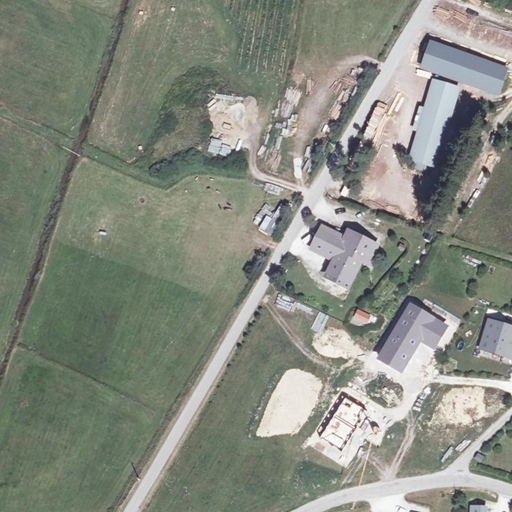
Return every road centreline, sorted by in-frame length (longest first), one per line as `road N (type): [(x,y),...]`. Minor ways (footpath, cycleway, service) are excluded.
road 1 (unclassified): [(130,511),(427,0)]
road 2 (track): [(313,195),(241,174),(191,170),(155,180),(0,110)]
road 3 (unclassified): [(303,511),(359,491),(453,479)]
